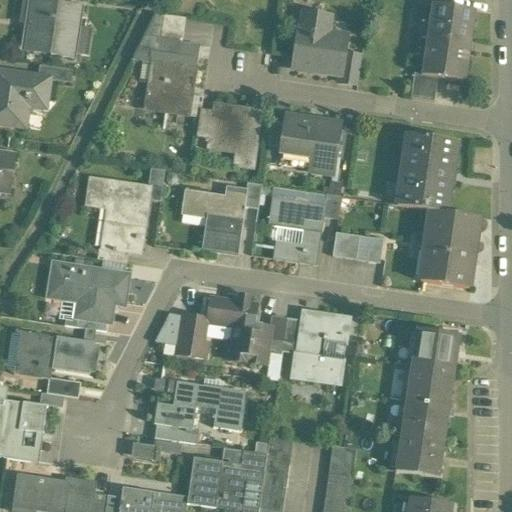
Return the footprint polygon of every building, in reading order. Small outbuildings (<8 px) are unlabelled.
[(44,3),(29,1),(29,2),(23,43),(52,47),(51,56),(75,60),(82,9),(44,3)] [(449,7),(433,5),(432,6),(427,41),(471,47),(477,11),(449,7)] [(138,50),(180,56),(182,44),(158,40),(159,29),(161,17),(155,16),(138,50)] [(331,20),(304,16),(301,32),(299,32),(294,65),(302,66),(301,72),(340,78),(341,78),(344,56),(347,38),(329,35),(331,20)] [(159,29),(183,32),(185,20),(161,17),(159,29)] [(158,40),(182,44),(183,32),(159,29),(158,40)] [(471,47),(427,41),(422,75),(422,76),(438,78),(466,82),(471,47)] [(180,56),(138,50),(132,62),(142,64),(154,66),(148,107),(188,112),(191,96),(185,95),(186,87),(192,88),(196,58),(180,56)] [(362,59),(344,56),(341,78),(340,78),(339,84),(358,87),(362,59)] [(73,72),(39,67),(38,79),(48,80),(48,82),(71,85),(73,72)] [(38,79),(0,73),(0,125),(25,129),(29,100),(45,102),(48,82),(48,80),(38,79)] [(438,78),(422,76),(422,75),(415,74),(411,99),(435,102),(438,78)] [(261,115),(215,108),(214,116),(211,140),(209,153),(241,158),(239,168),(253,170),(261,115)] [(214,116),(200,114),(197,138),(211,140),(214,116)] [(339,126),(287,119),(285,126),(282,150),(280,167),(311,172),(310,174),(332,177),(339,126)] [(285,126),(271,124),(268,148),(282,150),(285,126)] [(408,171),(452,177),(457,141),(408,135),(407,142),(412,143),(408,171)] [(15,158),(0,156),(0,191),(10,193),(15,158)] [(452,177),(408,171),(404,201),(398,200),(398,207),(431,211),(432,211),(447,213),(452,177)] [(149,191),(91,183),(88,204),(114,208),(108,250),(128,253),(140,255),(149,191)] [(262,186),(247,184),(246,196),(247,196),(245,210),(258,211),(262,186)] [(246,196),(226,193),(225,198),(185,192),(182,215),(206,218),(202,247),(235,252),(236,241),(241,241),(245,210),(247,196),(246,196)] [(341,197),(327,195),(325,209),(327,209),(325,221),(338,223),(341,197)] [(325,209),(273,201),(270,222),(298,226),(297,233),(304,234),(302,247),(277,243),(274,262),(317,268),(325,221),(327,209),(325,209)] [(447,213),(432,211),(431,211),(426,246),(474,253),(480,217),(447,213)] [(348,236),(336,234),(333,258),(344,259),(348,236)] [(360,237),(348,236),(344,259),(356,261),(360,237)] [(372,239),(360,237),(356,261),(368,263),(372,239)] [(384,240),(372,239),(368,263),(380,264),(384,240)] [(474,253),(426,246),(420,282),(469,288),(474,253)] [(108,250),(99,249),(98,261),(127,265),(128,253),(108,250)] [(127,265),(98,261),(96,275),(125,279),(127,265)] [(96,275),(55,268),(51,295),(82,300),(79,319),(109,323),(112,303),(123,305),(127,279),(125,279),(96,275)] [(257,307),(204,300),(204,302),(211,303),(209,320),(235,324),(229,362),(266,367),(269,342),(271,330),(254,327),(257,307)] [(350,320),(304,313),(297,355),(295,355),(292,373),(327,379),(327,384),(340,386),(344,361),(323,358),(326,341),(327,341),(328,338),(347,341),(350,320)] [(202,319),(182,316),(175,355),(205,361),(208,345),(197,343),(202,319)] [(287,321),(273,318),(271,330),(269,342),(284,344),(287,321)] [(109,323),(79,319),(77,329),(107,333),(109,323)] [(460,335),(417,329),(412,365),(455,371),(460,335)] [(95,345),(59,339),(58,341),(49,339),(50,337),(21,333),(14,377),(42,381),(44,370),(90,377),(95,345)] [(455,371),(412,365),(407,401),(450,406),(455,371)] [(82,385),(50,380),(47,395),(79,400),(82,385)] [(203,387),(177,383),(173,407),(158,404),(155,425),(185,430),(192,431),(197,404),(217,407),(213,428),(235,431),(241,392),(203,385),(203,387)] [(407,401),(401,400),(396,435),(402,436),(445,442),(450,406),(407,401)] [(48,408),(23,404),(23,405),(7,402),(6,408),(0,406),(0,446),(24,450),(26,434),(44,436),(44,435),(48,410),(48,408)] [(185,430),(156,425),(154,439),(183,444),(185,430)] [(445,442),(402,436),(396,472),(440,478),(445,442)] [(294,442),(270,439),(269,451),(292,454),(294,442)] [(182,455),(184,447),(161,442),(160,451),(182,455)] [(136,462),(159,461),(158,444),(135,445),(136,462)] [(24,450),(0,446),(0,459),(30,463),(32,451),(24,450)] [(357,452),(334,448),(332,460),(356,464),(357,452)] [(292,454),(269,451),(268,457),(267,463),(290,466),(292,454)] [(268,457),(244,453),(242,466),(266,469),(267,463),(268,457)] [(266,469),(242,466),(242,470),(231,469),(231,467),(223,466),(224,464),(195,459),(189,499),(188,505),(217,510),(219,497),(237,500),(234,511),(259,511),(260,510),(260,509),(244,506),(248,483),(263,485),(265,474),(266,469)] [(356,464),(332,460),(330,472),(354,475),(356,464)] [(290,466),(267,463),(266,469),(265,474),(289,478),(290,466)] [(354,475),(330,472),(328,484),(352,487),(354,475)] [(289,478),(265,474),(263,485),(263,486),(287,490),(289,478)] [(67,484),(19,478),(16,503),(63,510),(63,511),(91,511),(94,494),(95,485),(68,481),(67,484)] [(352,487),(328,484),(326,496),(350,499),(352,487)] [(189,499),(124,488),(122,498),(120,511),(186,511),(188,505),(189,499)] [(105,511),(108,496),(94,494),(91,511),(105,511)] [(120,511),(122,498),(108,496),(105,511),(120,511)] [(350,499),(326,496),(325,507),(348,511),(350,499)] [(452,511),(453,506),(410,500),(407,511),(452,511)]
